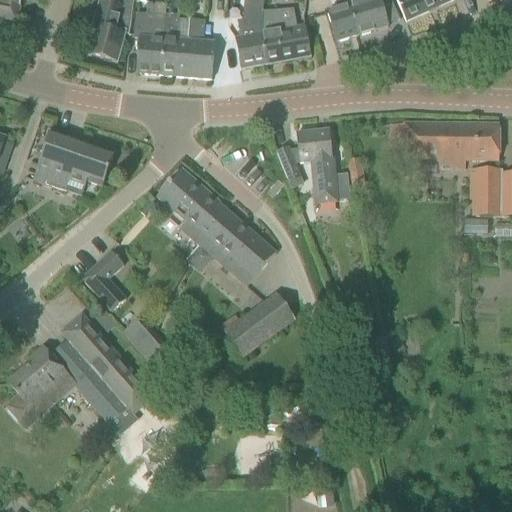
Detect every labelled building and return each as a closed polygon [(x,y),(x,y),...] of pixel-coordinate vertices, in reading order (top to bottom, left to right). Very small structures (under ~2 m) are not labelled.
[(0,0),(0,20),(16,24),(21,3),(8,0),(0,0)] [(96,30),(89,57),(91,58),(102,61),(103,63),(109,65),(112,63),(113,64),(115,64),(120,45),(123,35),(128,37),(133,0),(131,0),(121,0),(120,6),(104,1),(96,30)] [(244,0),(244,8),(263,10),(263,0),(244,0)] [(333,0),(337,11),(327,14),(330,25),(336,44),(362,37),(353,7),(350,7),(347,0),(333,0)] [(347,0),(350,7),(353,7),(362,37),(387,29),(386,25),(399,21),(393,6),(390,1),(382,3),(382,0),(347,0)] [(394,0),(405,23),(456,0),(394,0)] [(263,13),(261,36),(268,67),(275,66),(309,59),(306,40),(303,27),(297,29),(293,10),(265,13),(263,13)] [(161,78),(165,20),(165,16),(135,14),(133,40),(138,40),(135,76),(160,78),(161,78)] [(173,79),(176,42),(178,42),(179,20),(173,20),(174,16),(169,16),(169,20),(165,20),(161,78),(173,79)] [(187,43),(178,42),(176,42),(173,79),(211,82),(214,45),(201,44),(202,24),(189,23),(187,43)] [(242,39),(235,41),(237,52),(240,72),(267,67),(268,67),(261,36),(242,39)] [(402,161),(437,161),(436,172),(465,173),(466,162),(498,162),(498,128),(403,125),(403,126),(389,126),(388,158),(390,158),(390,165),(398,165),(398,159),(402,159),(402,161)] [(335,202),(334,195),(351,193),(349,180),(333,181),(328,132),(296,135),(298,150),(289,151),(288,148),(276,153),(288,184),(301,179),(295,166),(300,164),(313,163),(317,204),(335,202)] [(63,192),(67,182),(85,188),(86,183),(102,189),(114,156),(80,144),(49,133),(32,182),(63,192)] [(179,231),(198,248),(204,240),(228,213),(219,205),(219,204),(181,171),(156,199),(186,224),(179,231)] [(511,175),(500,175),(500,173),(470,173),(470,201),(474,201),(473,218),(511,218),(511,175)] [(276,255),(228,213),(204,240),(198,248),(245,289),(252,281),(262,270),(276,255)] [(107,282),(123,267),(111,254),(81,280),(111,314),(125,302),(107,282)] [(242,362),(294,324),(274,297),(237,324),(233,319),(218,330),(242,362)] [(8,410),(25,430),(52,406),(41,393),(62,374),(109,426),(127,410),(132,416),(152,398),(80,317),(61,335),(67,342),(49,358),(43,351),(31,362),(32,364),(8,385),(20,400),(8,410)] [(121,334),(158,376),(177,359),(140,317),(121,334)] [(392,359),(387,337),(361,343),(366,365),(392,359)]
